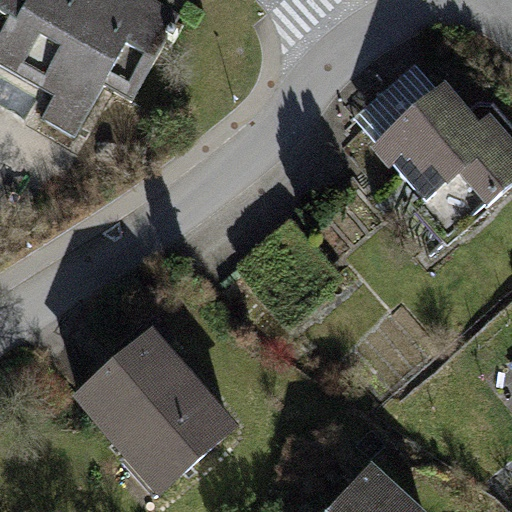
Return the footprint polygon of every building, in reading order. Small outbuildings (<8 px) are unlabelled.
[(0,0),(0,59),(34,0),(0,0)] [(34,0),(0,59),(0,68),(55,99),(42,121),(77,140),(106,88),(133,103),(180,21),(141,0),(34,0)] [(444,99),(418,68),(354,123),(379,152),(373,157),(392,179),(399,173),(424,202),(414,211),(449,253),(511,198),(511,143),(495,123),(484,132),(450,94),(444,99)] [(343,282),(293,226),(240,272),(290,330),(343,282)] [(156,336),(74,408),(122,462),(117,466),(156,510),(243,434),(156,336)] [(419,511),(376,473),(340,511),(419,511)]
